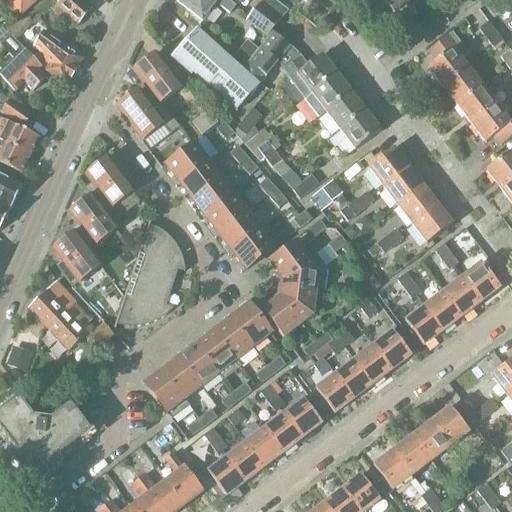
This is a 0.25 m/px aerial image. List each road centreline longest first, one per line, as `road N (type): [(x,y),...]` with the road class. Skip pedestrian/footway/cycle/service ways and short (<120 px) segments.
road 1 (residential): [(85,109),(206,260),(215,286),(205,308),(127,371),(112,448),(30,511)]
road 2 (residential): [(246,511),(511,306)]
road 3 (residential): [(359,79),(511,276)]
road 4 (tertiary): [(0,304),(85,109)]
road 5 (residential): [(463,0),(359,79)]
